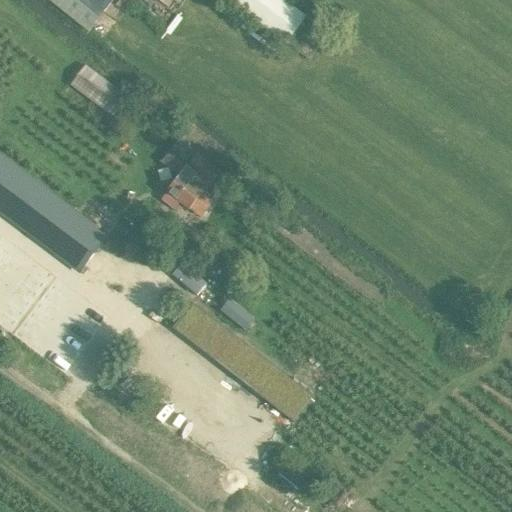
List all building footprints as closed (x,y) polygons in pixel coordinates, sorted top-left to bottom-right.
[(46,0),(88,33),(114,0),(46,0)] [(224,0),(285,45),(305,18),(280,0),(224,0)] [(84,66),(70,85),(113,118),(128,98),(84,66)] [(175,209),(180,203),(189,210),(191,208),(201,216),(211,203),(202,195),(203,193),(195,186),(199,181),(207,188),(227,162),(214,152),(207,160),(198,153),(200,149),(189,141),(186,145),(180,140),(169,154),(162,163),(180,176),(167,192),(162,199),(175,209)] [(0,158),(0,210),(81,271),(106,238),(0,158)] [(0,317),(72,369),(104,325),(0,250),(0,317)] [(183,264),(173,276),(197,296),(207,284),(183,264)] [(229,300),(220,311),(246,332),(255,321),(229,300)] [(226,375),(242,351),(181,311),(159,344),(206,375),(212,366),(226,375)] [(304,412),(332,370),(311,356),(283,398),(304,412)] [(211,511),(273,511),(94,387),(74,416),(211,511)]
